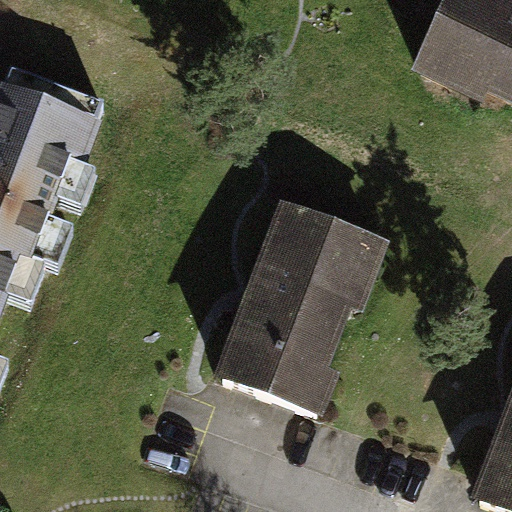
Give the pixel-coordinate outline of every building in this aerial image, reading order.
[(456,0),(415,90),(511,134),(511,15),(478,0),(456,0)] [(131,113),(2,64),(0,70),(0,251),(40,267),(62,275),(131,113)] [(394,254),(282,213),(219,388),(327,431),(394,254)] [(30,290),(40,267),(0,251),(0,402),(48,296),(30,290)] [(511,511),(511,416),(480,509),(489,511),(511,511)]
